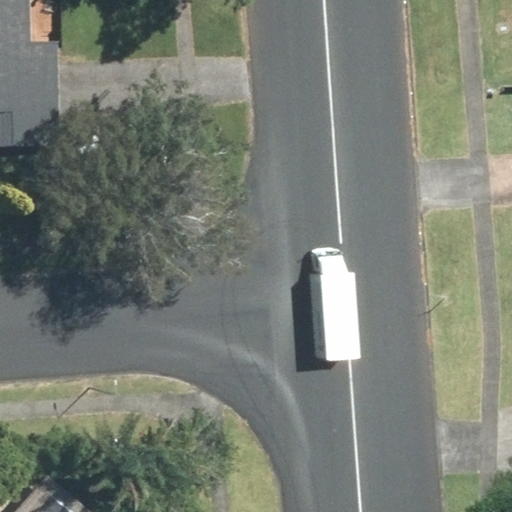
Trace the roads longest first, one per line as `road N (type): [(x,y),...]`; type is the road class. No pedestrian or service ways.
road 1 (residential): [(0,312),(345,304)]
road 2 (tertiary): [(345,304),(328,0)]
road 3 (tertiary): [(359,511),(345,304)]
